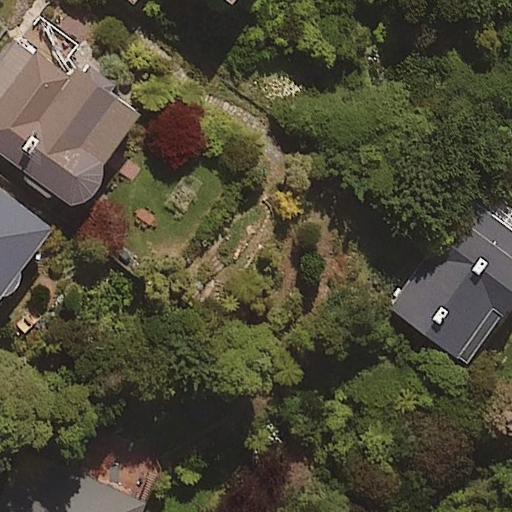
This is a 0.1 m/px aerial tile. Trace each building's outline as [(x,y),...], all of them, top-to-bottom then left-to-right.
[(245,0),(123,0),(132,6),(136,0),(199,0),(230,22),(245,0)] [(136,131),(16,42),(0,64),(0,169),(77,227),(101,194),(93,188),(136,131)] [(0,313),(51,250),(0,208),(0,313)] [(511,312),(511,245),(469,214),(426,272),(458,296),(419,347),(463,379),(511,312)] [(0,504),(0,511),(121,511),(11,473),(0,504)]
